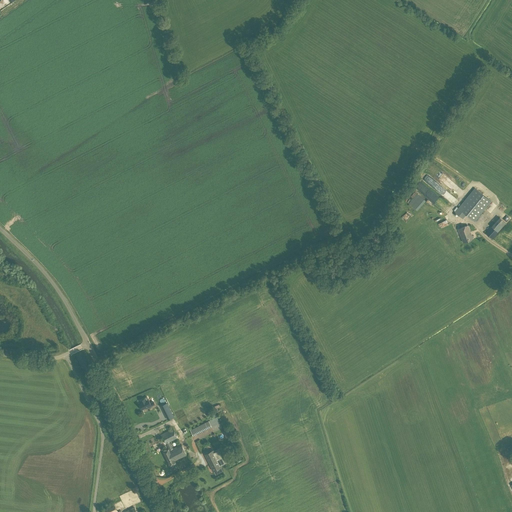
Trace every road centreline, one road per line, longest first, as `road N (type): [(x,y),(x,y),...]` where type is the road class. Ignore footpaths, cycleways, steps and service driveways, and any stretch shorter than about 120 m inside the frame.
road 1 (unclassified): [(169,511),(87,343)]
road 2 (unclassified): [(94,511),(102,433),(65,354)]
road 3 (unclassified): [(87,343),(61,294),(0,231)]
